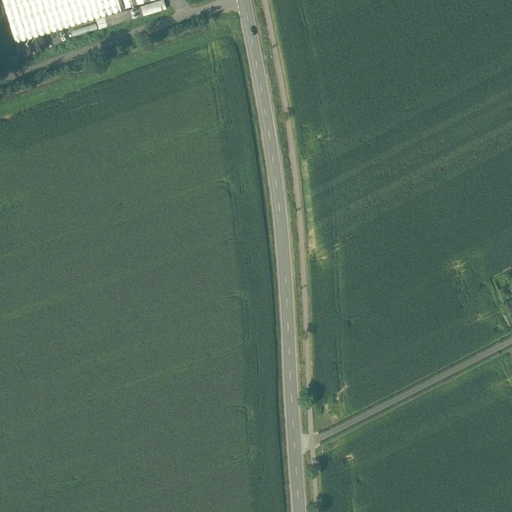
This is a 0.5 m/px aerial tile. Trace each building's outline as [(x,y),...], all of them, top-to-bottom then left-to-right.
[(0,0),(0,6),(10,41),(37,33),(26,0),(0,0)] [(29,0),(40,32),(67,25),(59,0),(29,0)] [(62,0),(69,23),(96,15),(91,0),(62,0)] [(95,0),(99,14),(144,0),(95,0)] [(164,0),(153,4),(155,10),(166,6),(164,0)] [(141,5),(129,8),(132,17),(144,14),(141,5)]
